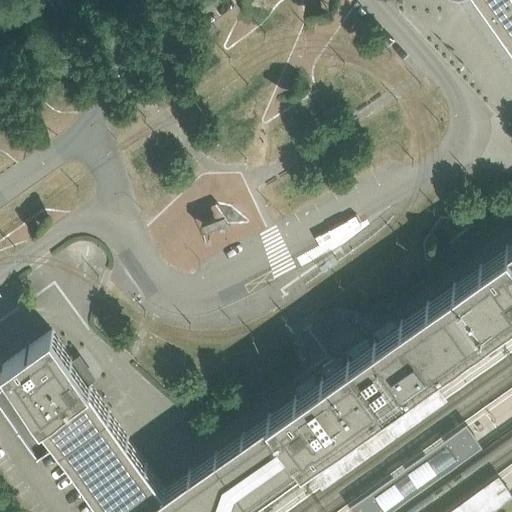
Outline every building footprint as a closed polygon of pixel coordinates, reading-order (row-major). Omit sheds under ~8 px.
[(511,0),(489,0),(511,32),(511,0)] [(236,511),(296,469),(331,445),(330,443),(349,430),(360,446),(386,427),(379,417),(432,378),(431,376),(430,377),(429,375),(511,315),(511,242),(164,488),(52,329),(2,364),(14,381),(107,511),(236,511)] [(438,388),(311,479),(322,494),(449,404),(438,388)] [(460,418),(344,502),(350,511),(392,511),(482,448),(460,418)] [(492,469),(432,511),(485,511),(510,494),(492,469)]
